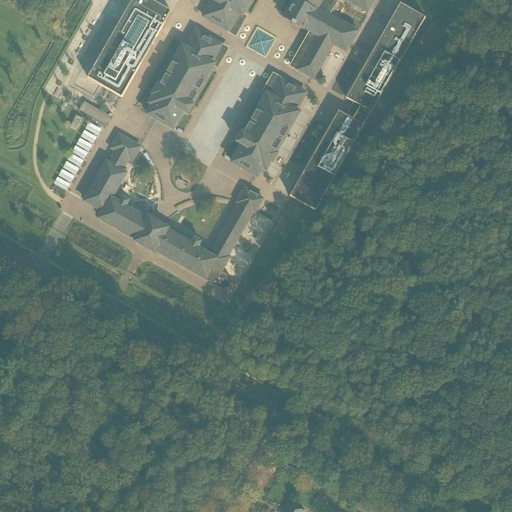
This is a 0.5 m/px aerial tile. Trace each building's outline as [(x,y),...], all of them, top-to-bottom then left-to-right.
[(132,0),(114,33),(87,79),(99,85),(103,88),(121,98),(129,84),(133,86),(163,33),(186,46),(194,32),(222,47),(212,65),(216,67),(215,68),(263,95),(263,94),(266,95),(267,96),(277,79),(305,95),(304,96),(337,115),(290,197),(311,209),(315,211),(363,126),(365,123),(371,112),(394,72),(425,18),(400,4),(346,98),(346,99),(343,98),(311,83),(311,85),(292,74),(294,71),(302,56),(276,41),(256,29),(242,21),(241,22),(237,20),(228,38),(189,16),(198,0),(132,0)] [(213,0),(203,17),(229,32),(229,31),(231,32),(235,35),(243,22),(245,18),(242,16),(251,0),(213,0)] [(299,54),(292,66),(295,68),(298,69),(298,70),(314,79),(334,44),(348,51),(359,31),(337,18),(338,16),(333,13),(340,0),(368,16),(371,10),(373,11),(379,0),(287,0),(279,15),(284,18),(284,19),(292,23),(291,24),(295,26),(296,25),(304,30),(305,28),(311,32),(299,54)] [(221,46),(195,31),(195,32),(186,48),(182,46),(159,86),(158,85),(152,95),(154,96),(149,104),(153,106),(147,115),(173,130),(183,112),(188,115),(193,106),(192,105),(214,66),(214,65),(217,67),(227,50),(221,46)] [(242,146),(232,163),(256,177),(257,178),(263,168),(266,170),(270,162),(272,163),(278,154),(276,153),(299,113),(296,111),(297,109),(304,96),(305,95),(306,94),(280,79),(280,80),(273,76),(263,93),(266,95),(263,101),(244,134),(242,133),(242,134),(236,143),(242,146)] [(112,117),(84,101),(79,110),(107,126),(112,117)] [(75,131),(82,119),(77,116),(70,128),(75,131)] [(85,129),(97,136),(101,129),(89,122),(85,129)] [(80,137),(93,144),(97,138),(84,131),(80,137)] [(153,253),(155,251),(220,288),(222,289),(223,289),(225,289),(227,288),(228,288),(229,287),(230,286),(231,284),(231,283),(231,281),(231,279),(230,277),(228,275),(221,271),(229,257),(228,256),(253,212),(255,213),(263,199),(245,189),(237,203),(238,204),(226,226),(227,226),(226,228),(225,227),(209,256),(197,248),(199,245),(200,242),(194,239),(191,245),(166,231),(167,229),(149,218),(148,220),(125,207),(129,201),(123,198),(119,204),(111,199),(125,175),(121,173),(129,159),(132,161),(140,147),(119,135),(117,138),(117,139),(116,140),(111,149),(114,151),(107,163),(84,202),(103,212),(100,217),(99,217),(98,219),(136,240),(134,242),(151,252),(153,253)] [(76,145),(88,152),(92,146),(79,139),(76,145)] [(72,153),(84,160),(88,153),(75,146),(72,153)] [(67,160),(80,167),(83,161),(71,154),(67,160)] [(63,169),(75,176),(79,169),(66,162),(63,169)] [(58,176),(71,183),(74,177),(62,170),(58,176)] [(53,184),(66,191),(70,185),(57,178),(53,184)] [(289,199),(253,263),(268,272),(305,208),(289,199)] [(289,503),(284,511),(304,511),(305,511),(289,503)]
